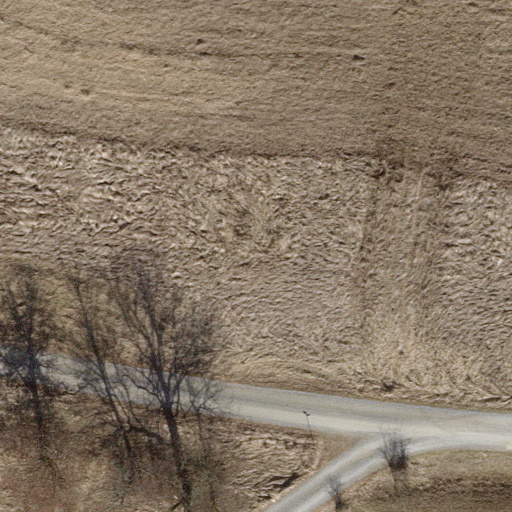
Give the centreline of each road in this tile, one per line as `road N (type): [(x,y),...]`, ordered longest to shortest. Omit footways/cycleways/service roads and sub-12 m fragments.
road 1 (track): [(511,430),(198,392),(0,353)]
road 2 (track): [(409,422),(265,511)]
